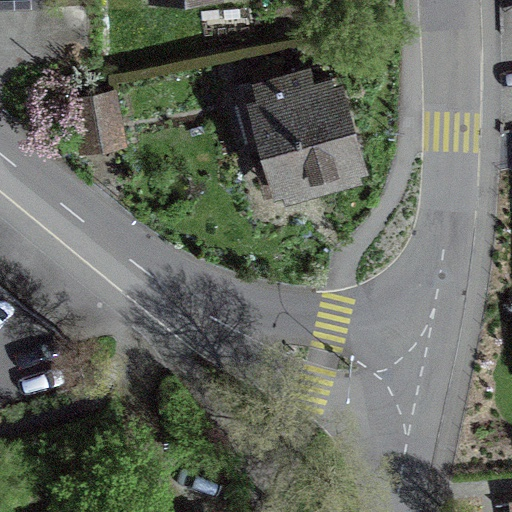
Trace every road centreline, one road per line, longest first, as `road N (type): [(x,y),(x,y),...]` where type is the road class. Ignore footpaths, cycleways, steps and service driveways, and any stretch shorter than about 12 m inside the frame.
road 1 (residential): [(421,369),(323,358),(225,329),(87,234),(0,152)]
road 2 (residential): [(421,369),(442,253),(455,105),(452,0)]
road 3 (residential): [(402,511),(421,369)]
